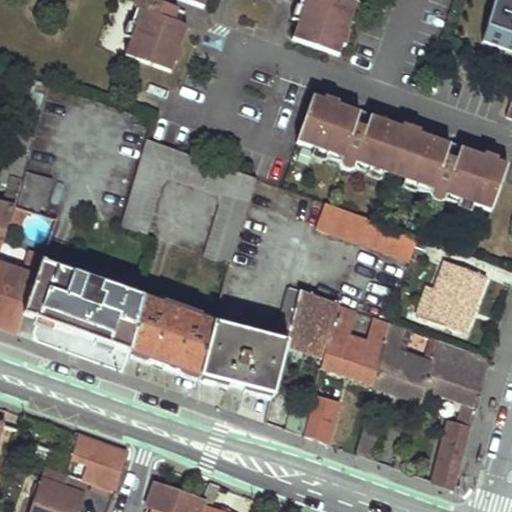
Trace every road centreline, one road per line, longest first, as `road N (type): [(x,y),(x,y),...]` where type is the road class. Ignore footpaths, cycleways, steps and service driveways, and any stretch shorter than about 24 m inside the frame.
road 1 (residential): [(511,143),(211,39)]
road 2 (secondary): [(158,435),(392,511)]
road 3 (secondary): [(0,378),(158,435)]
